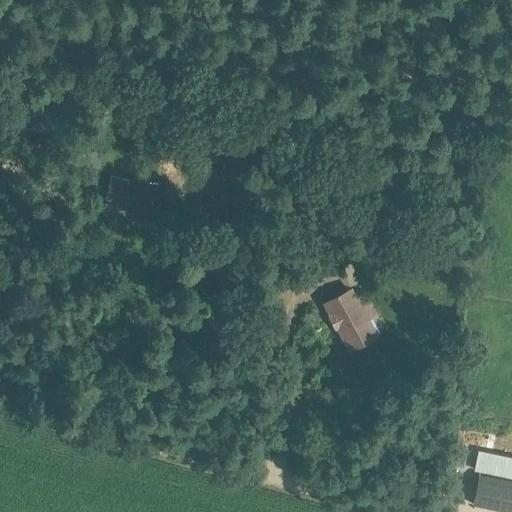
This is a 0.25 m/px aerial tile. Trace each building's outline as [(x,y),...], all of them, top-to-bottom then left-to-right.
[(138,187),(109,180),(105,198),(134,205),(132,211),(148,215),(156,183),(140,179),(138,187)] [(314,222),(312,239),(326,240),(328,223),(314,222)] [(354,241),(332,247),(335,260),(358,254),(354,241)] [(379,339),(352,291),(323,307),(350,355),(379,339)] [(473,505),(506,511),(511,511),(511,481),(479,475),(473,505)]
